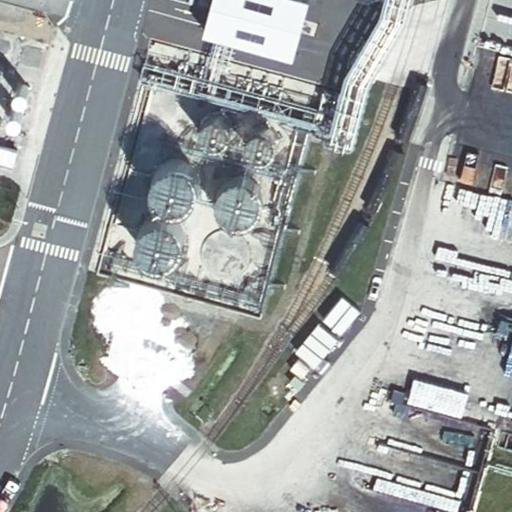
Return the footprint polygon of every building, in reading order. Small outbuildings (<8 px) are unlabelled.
[(314,4),(299,0),(219,0),(209,39),(298,63),(314,4)] [(26,97),(28,96),(29,95),(30,94),(31,92),(31,90),(30,89),(29,87),(28,86),(26,86),(24,86),(23,86),(21,87),(20,89),(20,91),(20,93),(21,94),(22,96),(24,96),(26,97)] [(18,129),(19,128),(21,127),(22,126),(22,124),(22,123),(22,121),(21,120),(20,119),(18,118),(16,118),(14,119),(13,120),(12,121),(12,123),(12,125),(13,127),(14,128),(16,129),(18,129)] [(223,153),(228,152),(232,149),(236,145),(238,140),(238,135),(236,130),(233,126),(229,123),(224,121),(219,122),(214,124),(210,127),(208,131),(207,136),(207,142),(209,146),(213,150),(218,152),(223,153)] [(265,163),(270,162),(275,159),(278,155),(280,151),(280,145),(279,140),(276,136),(272,133),(267,132),(261,132),(257,134),(253,137),(250,142),(249,147),(250,152),(252,157),(256,160),(260,162),(265,163)] [(16,152),(0,147),(0,166),(12,169),(16,152)] [(181,219),(189,217),(195,213),(199,208),(202,201),(202,194),(200,187),(196,181),(190,177),(184,175),(176,175),(169,177),(164,182),(160,188),(158,195),(159,203),(162,209),(167,214),(174,218),(181,219)] [(244,230),(251,228),(258,224),(262,219),(265,212),(265,205),(263,198),(259,192),(253,188),(246,186),(239,186),(232,188),(226,193),(223,199),(221,206),(222,214),(225,220),(230,226),(237,229),(244,230)] [(170,272),(177,271),(184,267),(188,261),(191,255),(191,248),(189,241),(185,235),(179,231),(173,229),(165,229),(158,231),(153,236),(149,242),(147,249),(148,257),(151,263),(156,268),(163,272),(170,272)]
